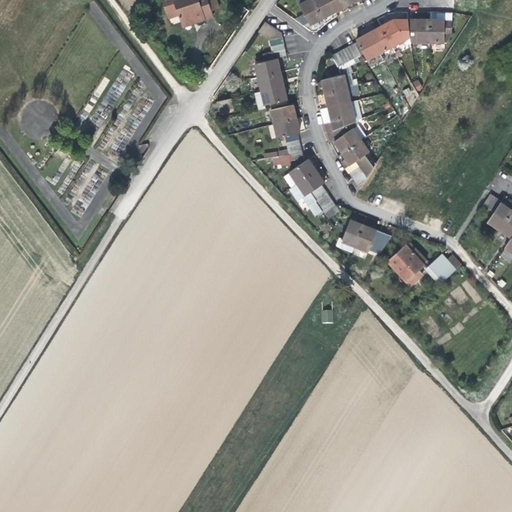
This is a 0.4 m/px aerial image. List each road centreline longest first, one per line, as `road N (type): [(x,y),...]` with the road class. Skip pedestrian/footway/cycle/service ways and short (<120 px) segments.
road 1 (track): [(511,454),(231,160),(108,0)]
road 2 (residential): [(320,45),(307,98),(339,185),(369,209),(454,245)]
road 3 (residential): [(264,3),(123,212)]
road 4 (track): [(0,409),(123,212)]
